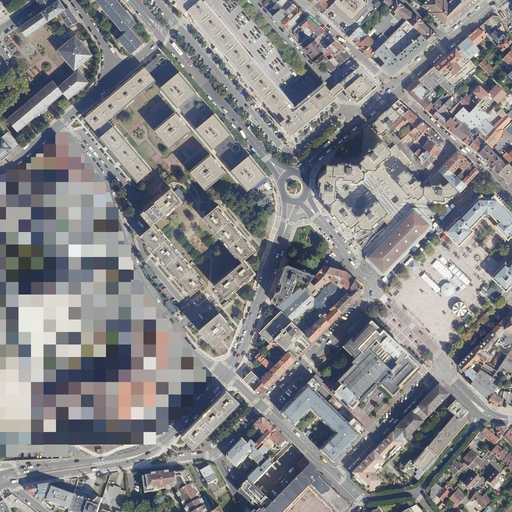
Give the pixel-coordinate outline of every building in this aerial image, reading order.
[(42,7),(44,10),(48,7),(53,4),(52,2),(50,0),(36,0),(40,4),(42,7)] [(48,7),(44,10),(43,10),(41,12),(48,21),(59,14),(68,28),(78,21),(68,8),(66,9),(65,7),(60,1),(59,0),(58,0),(53,4),(48,7)] [(115,0),(94,0),(124,35),(118,39),(130,55),(143,44),(131,29),(136,24),(115,0)] [(203,1),(201,0),(176,0),(186,12),(188,10),(190,12),(203,1)] [(279,0),(266,0),(263,4),(273,16),(280,10),(275,4),(279,0)] [(289,1),(287,0),(279,0),(275,4),(280,10),(282,8),(284,11),(282,13),(285,17),(296,7),(289,1)] [(323,14),(324,13),(336,0),(320,0),(314,6),(323,14)] [(336,0),(324,13),(349,37),(364,22),(382,3),(377,0),(336,0)] [(391,0),(385,0),(382,3),(390,9),(406,21),(410,24),(430,44),(435,39),(437,38),(439,37),(430,29),(429,28),(424,23),(424,22),(417,15),(416,16),(404,8),(405,7),(396,1),(395,2),(391,0)] [(443,0),(428,0),(424,5),(432,13),(431,13),(440,23),(444,26),(445,28),(449,28),(479,2),(480,0),(452,0),(449,4),(444,0),(443,0)] [(208,7),(203,1),(190,12),(191,13),(194,16),(195,18),(196,19),(222,50),(225,54),(230,60),(239,70),(243,75),(251,84),(255,89),(264,99),(266,102),(268,104),(279,117),(282,114),(288,121),(282,126),(291,136),(335,97),(331,91),(325,85),(295,110),(216,16),(208,7)] [(280,10),(273,16),(279,22),(285,17),(282,13),(284,11),(282,8),(280,10)] [(297,8),(282,22),(287,28),(303,13),(297,8)] [(358,46),(364,52),(382,35),(387,39),(406,21),(390,9),(370,31),(367,34),(368,35),(358,46)] [(30,20),(19,27),(26,37),(48,21),(41,12),(30,20)] [(493,15),(478,28),(484,32),(485,34),(489,31),(501,20),(498,16),(493,15)] [(308,17),(299,25),(303,31),(306,28),(308,30),(310,29),(313,32),(314,32),(319,27),(308,17)] [(222,50),(196,19),(194,21),(198,26),(220,52),(222,50)] [(387,39),(369,57),(388,74),(395,74),(429,45),(430,44),(410,24),(406,21),(387,39)] [(350,39),(351,40),(357,34),(359,36),(363,31),(367,34),(370,31),(366,28),(368,26),(364,22),(349,37),(349,38),(350,39)] [(324,32),(319,27),(314,32),(318,37),(324,32)] [(478,28),(468,37),(477,46),(479,44),(479,43),(487,36),(485,34),(484,32),(478,28)] [(351,40),(358,46),(368,35),(367,34),(363,31),(359,36),(357,34),(351,40)] [(492,34),(490,32),(489,31),(485,34),(487,36),(491,41),(493,39),(498,44),(505,37),(500,33),(498,35),(494,32),(492,34)] [(318,37),(315,39),(324,50),(326,48),(334,41),(324,32),(318,37)] [(364,52),(369,57),(387,39),(382,35),(364,52)] [(76,36),(58,51),(75,71),(93,56),(76,36)] [(307,37),(299,44),(303,48),(311,41),(307,37)] [(468,37),(434,66),(454,87),(463,78),(460,74),(462,72),(465,77),(476,67),(471,61),(480,50),(477,46),(468,37)] [(498,44),(497,45),(503,50),(510,43),(505,37),(498,44)] [(312,42),(303,48),(313,60),(322,52),(324,50),(315,39),(312,42)] [(342,49),(334,41),(326,48),(328,51),(324,55),(322,52),(313,60),(312,60),(317,67),(323,63),(329,59),(342,49)] [(350,56),(342,49),(329,59),(335,68),(350,56)] [(511,50),(503,59),(504,61),(505,60),(511,67),(511,50)] [(329,59),(323,63),(330,72),(335,68),(329,59)] [(239,70),(230,60),(228,61),(229,63),(236,72),(239,70)] [(482,60),(478,65),(488,75),(493,70),(482,60)] [(359,66),(339,82),(340,83),(345,89),(353,99),(355,102),(375,86),(359,66)] [(434,66),(419,80),(423,84),(427,89),(430,92),(433,89),(439,84),(452,96),(456,92),(455,91),(456,89),(454,87),(434,66)] [(110,121),(157,82),(146,70),(138,76),(122,90),(107,102),(87,119),(88,120),(97,131),(101,128),(106,135),(115,127),(110,121)] [(54,81),(8,120),(19,133),(64,94),(70,100),(89,84),(79,71),(59,88),(54,81)] [(168,96),(180,110),(197,96),(180,75),(163,89),(168,96)] [(251,84),(243,75),(241,77),(249,86),(251,84)] [(412,96),(425,108),(431,102),(439,95),(433,89),(430,92),(427,89),(425,91),(421,86),(423,84),(419,80),(409,89),(408,93),(411,95),(412,96)] [(331,91),(335,97),(340,93),(345,89),(340,83),(335,88),(331,91)] [(481,109),(483,107),(484,106),(481,103),(490,95),(497,101),(506,92),(496,83),(487,93),(478,84),(471,91),(476,96),(472,100),(481,109)] [(264,99),(255,89),(253,91),(262,101),(264,99)] [(443,124),(451,132),(461,122),(455,116),(452,119),(450,117),(450,118),(448,117),(452,114),(449,111),(461,97),(456,92),(452,96),(445,103),(433,115),(443,124)] [(451,132),(460,138),(483,112),(486,109),(483,107),(481,109),(472,100),(465,93),(461,97),(449,111),(452,114),(455,116),(461,122),(451,132)] [(425,108),(433,115),(445,103),(439,98),(432,104),(431,102),(425,108)] [(288,121),(282,114),(279,117),(268,104),(266,106),(282,126),(288,121)] [(397,104),(394,106),(402,115),(408,109),(404,106),(402,108),(397,104)] [(366,159),(360,163),(369,173),(371,176),(380,176),(399,198),(400,200),(395,204),(398,207),(403,202),(403,200),(405,199),(406,198),(410,198),(407,194),(419,184),(419,181),(417,181),(416,182),(403,167),(408,163),(393,146),(388,150),(378,139),(382,136),(380,134),(402,115),(394,106),(391,109),(390,107),(373,122),(375,124),(364,133),(362,151),(366,151),(364,157),(366,159)] [(511,120),(511,119),(506,114),(501,108),(497,113),(502,119),(492,128),(494,130),(487,138),(482,134),(470,146),(479,153),(480,153),(501,130),(511,120)] [(422,122),(408,109),(402,115),(392,125),(398,131),(408,121),(415,127),(422,122)] [(463,140),(463,141),(484,118),(483,118),(487,115),(483,112),(460,138),(463,140)] [(176,115),(157,131),(171,148),(191,132),(183,122),(176,115)] [(215,151),(231,137),(214,117),(197,130),(215,151)] [(463,141),(470,146),(482,134),(480,133),(481,131),(479,130),(486,122),(484,118),(463,141)] [(431,129),(422,122),(415,127),(411,132),(409,130),(406,132),(408,134),(412,138),(415,141),(421,134),(424,131),(427,133),(431,129)] [(153,173),(115,127),(106,135),(103,138),(109,145),(122,160),(134,175),(141,183),(153,173)] [(424,131),(421,134),(424,137),(425,136),(441,149),(444,144),(444,141),(431,129),(427,133),(424,131)] [(480,153),(498,172),(508,163),(511,159),(511,150),(511,151),(510,149),(499,159),(489,149),(499,139),(503,131),(501,130),(480,153)] [(0,159),(19,143),(8,131),(0,138),(0,159)] [(408,134),(401,141),(413,152),(416,149),(411,144),(410,145),(407,143),(412,138),(408,134)] [(423,147),(426,150),(435,158),(436,158),(441,149),(425,136),(424,137),(421,134),(415,141),(418,143),(423,138),(427,142),(423,147)] [(9,176),(0,178),(0,188),(17,182),(25,203),(78,182),(94,177),(84,163),(73,167),(62,139),(60,137),(55,137),(51,142),(63,176),(32,188),(23,167),(12,175),(11,174),(9,175),(9,176)] [(419,149),(414,154),(421,160),(420,161),(426,168),(435,159),(435,158),(426,150),(424,154),(419,149)] [(457,152),(444,165),(453,172),(459,166),(463,170),(466,167),(467,167),(471,163),(470,163),(465,159),(457,152)] [(212,157),(192,173),(206,190),(226,173),(219,165),(212,157)] [(250,159),(234,173),(238,179),(249,191),(265,177),(250,159)] [(476,167),(471,163),(467,167),(466,167),(463,170),(457,176),(462,180),(466,176),(465,175),(464,176),(462,174),(463,173),(465,174),(466,173),(468,175),(475,168),(476,167)] [(498,172),(508,184),(511,180),(511,167),(508,163),(498,172)] [(324,203),(328,207),(331,207),(331,195),(339,196),(339,194),(343,192),(340,189),(340,184),(342,182),(344,181),(347,181),(347,183),(352,183),(354,186),(361,186),(364,183),(368,184),(369,173),(362,165),(360,166),(354,166),(351,164),(348,166),(343,166),(341,164),(338,164),(338,166),(331,165),(326,165),(326,173),(318,179),(318,183),(320,183),(319,193),(319,194),(321,194),(322,196),(322,201),(324,203)] [(444,165),(439,171),(459,191),(467,184),(462,180),(457,176),(453,172),(444,165)] [(478,171),(475,168),(468,175),(466,176),(462,180),(467,184),(478,171)] [(421,187),(419,184),(407,194),(415,204),(436,205),(436,203),(447,203),(447,200),(452,200),(455,198),(456,199),(461,194),(439,171),(431,178),(430,186),(423,186),(423,187),(421,187)] [(181,202),(171,190),(141,214),(146,220),(150,225),(152,227),(147,231),(142,234),(192,295),(205,285),(155,224),(181,202)] [(340,222),(343,225),(351,219),(356,216),(354,214),(354,210),(352,208),(349,207),(347,205),(344,202),(343,203),(339,199),(339,196),(331,195),(331,207),(331,214),(332,217),(337,222),(340,222)] [(505,263),(490,276),(491,277),(492,277),(506,291),(511,284),(511,214),(494,195),(490,198),(487,198),(485,198),(481,195),(459,217),(458,217),(444,231),(459,245),(460,244),(473,231),(472,230),(484,218),(487,218),(490,218),(496,225),(494,226),(501,233),(507,240),(508,238),(511,242),(511,256),(505,263)] [(351,219),(343,225),(343,226),(346,229),(349,229),(350,230),(352,229),(359,236),(364,231),(373,232),(376,230),(375,228),(386,220),(389,220),(389,217),(391,216),(387,210),(383,206),(378,202),(376,203),(373,203),(371,207),(369,210),(367,208),(364,208),(364,211),(365,212),(362,214),(360,216),(357,216),(356,216),(351,219)] [(217,208),(205,218),(242,262),(215,286),(225,297),(255,272),(244,260),(255,251),(217,208)] [(366,255),(366,259),(370,263),(380,274),(385,274),(431,227),(431,223),(429,222),(421,214),(416,209),(412,209),(366,255)] [(86,212),(76,216),(80,226),(90,222),(86,212)] [(67,255),(52,218),(36,224),(37,226),(20,232),(19,231),(13,233),(18,245),(24,243),(23,241),(40,235),(55,272),(15,288),(0,248),(0,287),(7,305),(84,277),(75,254),(65,258),(64,256),(67,255)] [(91,224),(81,228),(94,263),(105,259),(91,224)] [(440,251),(435,257),(440,260),(444,254),(440,251)] [(432,258),(427,266),(431,269),(436,261),(432,258)] [(420,267),(414,261),(407,268),(413,274),(415,272),(420,267)] [(273,294),(271,301),(276,306),(291,295),(297,281),(296,280),(300,268),(289,264),(287,270),(284,269),(275,294),(273,294)] [(291,295),(276,306),(282,312),(292,322),(305,310),(305,309),(314,307),(322,315),(326,312),(330,309),(333,305),(345,294),(343,292),(347,288),(349,290),(351,288),(355,280),(347,273),(345,271),(337,283),(322,298),(314,305),(309,305),(302,298),(309,291),(326,273),(329,267),(326,266),(324,265),(316,275),(308,272),(304,282),(309,284),(303,292),(300,288),(291,295)] [(417,276),(409,282),(415,289),(422,283),(419,279),(428,271),(423,266),(414,273),(417,276)] [(447,277),(460,289),(471,277),(459,266),(455,270),(455,269),(447,277)] [(345,271),(329,267),(326,273),(309,291),(302,298),(309,305),(314,305),(322,298),(337,283),(345,271)] [(353,290),(349,294),(354,299),(362,291),(362,286),(355,280),(351,288),(353,290)] [(490,290),(486,286),(480,292),(490,301),(502,287),(497,282),(490,290)] [(450,284),(445,284),(441,288),(441,293),(445,297),(450,296),(454,292),(454,287),(450,284)] [(463,301),(475,290),(470,284),(458,295),(463,301)] [(345,294),(333,305),(341,312),(351,302),(354,299),(349,294),(347,292),(345,294)] [(419,292),(414,300),(418,303),(423,294),(419,292)] [(403,296),(399,300),(412,313),(416,309),(403,296)] [(174,314),(178,311),(169,300),(165,302),(174,314)] [(455,309),(461,316),(468,310),(462,303),(455,309)] [(326,312),(322,315),(330,324),(336,318),(341,312),(333,305),(330,309),(333,311),(331,313),(330,312),(329,313),(330,314),(329,315),(326,312)] [(25,308),(12,313),(27,356),(40,351),(25,308)] [(306,311),(305,310),(292,322),(295,326),(300,321),(298,319),(306,311)] [(462,318),(466,321),(472,314),(469,311),(462,318)] [(292,322),(282,312),(261,334),(269,343),(265,348),(267,350),(274,343),(279,344),(286,351),(303,333),(295,326),(292,322)] [(509,312),(497,325),(504,328),(511,313),(509,312)] [(219,313),(199,330),(200,331),(204,336),(208,341),(210,344),(213,347),(220,341),(233,330),(219,313)] [(313,325),(304,334),(312,342),(322,332),(330,324),(322,315),(314,324),(313,323),(312,324),(313,325)] [(382,331),(373,322),(369,326),(354,341),(352,339),(352,340),(345,347),(349,351),(357,359),(348,368),(338,378),(340,380),(333,388),(334,389),(331,391),(349,408),(351,406),(352,407),(353,406),(359,400),(361,402),(371,392),(381,382),(392,393),(393,394),(400,387),(398,385),(414,369),(417,365),(416,364),(407,355),(408,354),(407,353),(396,343),(396,342),(391,338),(384,330),(382,331)] [(497,325),(457,365),(466,373),(465,374),(467,376),(468,375),(473,380),(477,373),(470,367),(478,359),(483,363),(482,365),(493,372),(492,374),(481,367),(479,369),(492,377),(496,371),(492,368),(501,354),(499,353),(491,364),(487,362),(491,356),(483,352),(491,343),(492,343),(498,337),(499,339),(504,328),(497,325)] [(131,326),(122,330),(133,359),(96,374),(94,373),(92,373),(90,375),(90,377),(50,392),(38,363),(29,367),(46,410),(90,393),(101,422),(115,416),(104,387),(148,370),(131,326)] [(157,336),(145,341),(156,368),(159,367),(158,365),(167,361),(157,336)] [(270,364),(258,353),(255,356),(269,371),(277,378),(295,359),(287,352),(271,368),(269,366),(270,364)] [(511,358),(507,355),(500,365),(502,366),(511,372),(510,375),(511,376),(511,358)] [(473,380),(470,385),(476,390),(488,402),(493,393),(497,386),(492,382),(502,366),(500,365),(496,371),(492,377),(479,369),(477,373),(473,380)] [(251,379),(255,375),(251,371),(242,380),(244,381),(249,376),(251,379)] [(268,387),(277,378),(269,371),(260,380),(268,387)] [(316,374),(313,377),(322,385),(325,382),(316,374)] [(143,375),(111,387),(120,411),(152,398),(143,375)] [(261,394),(268,387),(260,380),(255,375),(251,379),(249,376),(244,381),(251,389),(252,388),(256,392),(258,390),(261,394)] [(319,449),(333,463),(351,445),(366,429),(357,421),(353,418),(348,423),(316,391),(320,388),(322,385),(313,377),(310,379),(279,411),(293,424),(310,407),(336,432),(319,449)] [(439,384),(412,412),(423,423),(450,395),(447,393),(439,384)] [(227,391),(182,436),(186,441),(187,442),(189,444),(194,449),(239,404),(234,399),(227,391)] [(501,398),(493,393),(488,402),(492,404),(493,403),(496,405),(501,398)] [(84,399),(61,407),(64,414),(86,406),(84,399)] [(456,401),(447,411),(455,417),(428,448),(438,456),(439,456),(464,427),(468,422),(463,418),(468,413),(456,401)] [(412,412),(394,430),(406,438),(407,439),(423,423),(412,412)] [(256,445),(262,452),(269,444),(266,442),(276,431),(264,419),(261,419),(255,425),(263,433),(265,430),(267,432),(257,443),(258,444),(256,445)] [(505,428),(494,429),(494,434),(496,436),(493,439),(485,431),(479,432),(478,433),(487,441),(486,442),(488,444),(490,443),(493,446),(506,429),(505,428)] [(384,460),(385,461),(391,455),(390,454),(400,444),(401,445),(404,442),(403,441),(406,438),(394,430),(375,450),(384,460)] [(266,442),(269,444),(272,441),(278,447),(286,440),(276,431),(266,442)] [(248,478),(255,484),(274,464),(272,462),(269,459),(266,462),(262,457),(264,454),(262,452),(256,445),(251,440),(247,444),(242,438),(233,447),(245,458),(248,455),(256,463),(255,464),(258,468),(248,478)] [(418,439),(412,444),(417,450),(423,443),(418,439)] [(418,481),(438,456),(428,448),(427,446),(411,464),(408,461),(403,468),(418,481)] [(245,458),(233,447),(230,450),(241,462),(245,458)] [(491,458),(494,460),(495,460),(500,454),(494,448),(489,454),(492,456),(491,458)] [(241,462),(230,450),(226,454),(226,457),(227,458),(236,467),(241,462)] [(384,460),(375,450),(352,473),(358,479),(358,480),(362,484),(364,483),(368,488),(367,488),(370,492),(381,481),(376,476),(377,475),(373,472),(375,470),(374,469),(384,460)] [(479,462),(469,453),(462,460),(464,462),(463,463),(465,464),(471,470),(479,462)] [(501,463),(506,458),(501,453),(500,454),(495,460),(498,462),(499,461),(501,463)] [(304,471),(311,464),(304,457),(297,464),(304,471)] [(511,462),(506,458),(501,463),(504,466),(503,467),(505,469),(511,463),(511,462)] [(448,469),(455,475),(465,464),(463,463),(461,465),(459,462),(457,464),(454,461),(448,469)] [(265,511),(264,511),(283,511),(293,502),(307,487),(335,511),(347,511),(350,507),(330,487),(332,485),(327,480),(311,464),(304,471),(273,503),(265,511)] [(210,466),(200,471),(208,484),(217,479),(210,466)] [(152,474),(145,475),(145,479),(143,480),(144,488),(146,487),(147,492),(155,491),(154,489),(175,486),(185,505),(181,508),(184,511),(223,511),(220,505),(212,510),(204,495),(200,497),(185,469),(169,471),(169,470),(152,472),(152,474)] [(495,473),(490,478),(497,484),(501,479),(495,473)] [(472,475),(467,480),(474,486),(479,481),(472,475)] [(264,511),(265,511),(273,503),(255,484),(248,478),(247,477),(243,481),(238,477),(233,482),(238,491),(256,509),(254,511),(253,511),(264,511)] [(497,484),(490,478),(485,483),(492,489),(497,484)] [(474,486),(467,480),(462,486),(469,492),(474,486)] [(38,485),(39,492),(34,497),(42,503),(44,500),(69,509),(74,494),(68,491),(65,490),(62,489),(52,486),(51,486),(51,483),(38,485)] [(212,484),(209,486),(215,497),(220,493),(215,484),(213,485),(212,484)] [(27,486),(26,490),(34,497),(39,492),(38,485),(27,486)] [(436,496),(441,490),(434,485),(431,489),(430,498),(432,500),(436,496)] [(441,490),(436,496),(443,502),(453,491),(450,488),(449,489),(446,485),(441,490)] [(107,509),(112,511),(116,511),(115,511),(118,511),(119,510),(126,492),(121,490),(121,489),(116,487),(115,488),(112,487),(109,494),(104,492),(103,497),(98,511),(101,511),(103,511),(104,511),(106,511),(107,509)] [(89,493),(75,489),(74,494),(69,509),(68,511),(72,511),(74,511),(97,511),(98,511),(103,497),(89,493)] [(458,489),(450,498),(458,506),(466,497),(458,489)] [(483,499),(476,493),(471,498),(478,505),(483,499)] [(402,506),(405,511),(415,505),(408,502),(402,506)]
